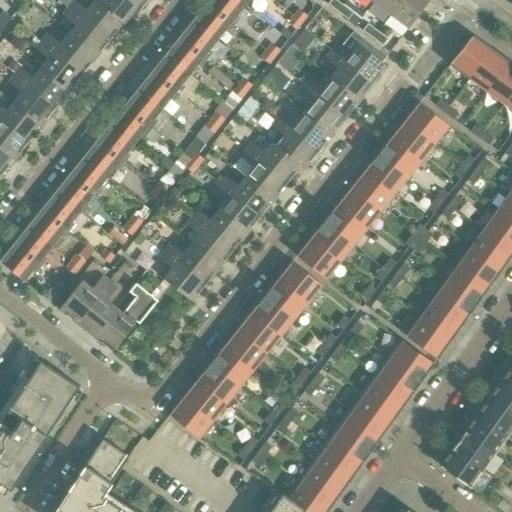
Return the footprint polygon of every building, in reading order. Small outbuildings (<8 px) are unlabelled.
[(96,1),(96,2),(124,25),(128,28),(142,11),(127,0),(102,0),(100,4),(96,1)] [(127,0),(142,11),(151,0),(127,0)] [(236,0),(208,0),(206,4),(233,26),(239,18),(236,16),(244,6),(236,0)] [(330,0),(328,4),(338,12),(343,5),(336,0),(330,0)] [(373,0),(373,1),(390,14),(400,0),(373,0)] [(428,0),(400,0),(390,14),(408,28),(429,0),(428,0)] [(75,1),(69,8),(110,42),(124,25),(96,2),(87,11),(75,1)] [(206,4),(192,21),(216,40),(224,30),(228,33),(233,26),(206,4)] [(343,5),(338,12),(348,19),(347,20),(354,25),(357,21),(358,22),(360,18),(353,13),(343,5)] [(43,14),(33,7),(28,14),(37,21),(43,14)] [(75,27),(68,35),(96,58),(110,42),(69,8),(63,16),(75,27)] [(297,10),(292,16),(301,23),(306,17),(297,10)] [(4,12),(0,17),(0,23),(3,26),(11,17),(4,12)] [(301,23),(292,16),(287,23),(295,30),(301,23)] [(192,21),(178,38),(206,60),(212,53),(208,50),(216,40),(192,21)] [(362,30),(372,38),(378,31),(368,23),(362,30)] [(304,29),(291,46),(302,55),(316,39),(304,29)] [(378,31),(372,38),(383,45),(388,39),(378,31)] [(48,35),(42,42),(83,75),(96,58),(68,35),(61,44),(48,35)] [(449,65),(468,79),(490,48),(472,35),(449,65)] [(178,38),(165,55),(189,75),(197,65),(200,67),(206,60),(178,38)] [(48,60),(41,69),(69,91),(83,75),(42,42),(36,50),(48,60)] [(336,42),(329,50),(372,84),(386,66),(359,44),(350,55),(336,42)] [(270,44),(265,51),(273,58),(279,51),(270,44)] [(302,55),(291,46),(277,63),(289,72),(302,55)] [(468,79),(486,92),(508,61),(490,48),(468,79)] [(336,68),(329,77),(358,101),(372,84),(329,50),(323,57),(336,68)] [(273,58),(265,51),(260,57),(256,53),(247,65),(260,74),(273,58)] [(165,55),(151,72),(178,94),(184,87),(181,85),(189,75),(165,55)] [(493,97),(503,104),(509,97),(511,92),(511,63),(508,61),(486,92),(493,97)] [(15,75),(21,69),(14,63),(8,70),(15,75)] [(208,72),(226,88),(229,90),(233,85),(212,67),(208,72)] [(274,67),(263,80),(279,92),(289,80),(274,67)] [(21,69),(15,75),(55,108),(64,97),(69,91),(41,69),(34,78),(21,69)] [(151,72),(137,90),(161,109),(169,99),(173,102),(178,94),(151,72)] [(21,94),(16,100),(44,122),(55,108),(15,75),(8,84),(21,94)] [(303,84),(304,84),(345,118),(358,101),(329,77),(322,85),(309,76),(303,84)] [(243,78),(237,85),(246,92),(251,85),(243,78)] [(303,109),(302,111),(331,135),(345,118),(304,84),(297,93),(303,98),(309,102),(303,109)] [(246,92),(237,85),(232,92),(240,99),(246,92)] [(137,90),(123,106),(151,128),(157,121),(153,119),(161,109),(137,90)] [(511,92),(509,97),(503,104),(511,110),(511,92)] [(225,100),(223,102),(232,109),(239,100),(231,93),(225,101),(225,100)] [(434,105),(444,113),(449,106),(439,99),(434,105)] [(0,106),(0,116),(30,140),(44,122),(16,100),(7,112),(0,106)] [(223,102),(210,119),(219,125),(232,109),(223,102)] [(419,102),(405,120),(434,143),(449,126),(419,102)] [(123,106),(110,123),(134,143),(141,134),(145,136),(151,128),(123,106)] [(449,106),(444,113),(453,120),(458,114),(449,106)] [(283,111),(276,119),(317,152),(331,135),(302,111),(295,120),(283,111)] [(0,145),(15,158),(30,140),(0,116),(0,145)] [(195,137),(196,137),(205,144),(213,133),(219,125),(210,119),(205,126),(204,125),(195,137)] [(276,146),(301,166),(304,168),(317,152),(276,119),(270,127),(283,136),(276,146)] [(405,120),(391,136),(421,160),(434,143),(405,120)] [(110,123),(96,140),(124,162),(129,156),(126,153),(134,143),(110,123)] [(469,132),(479,138),(483,132),(474,125),(469,132)] [(483,132),(479,138),(488,145),(493,139),(483,132)] [(391,136),(378,153),(407,177),(421,160),(391,136)] [(189,159),(188,160),(197,167),(203,160),(197,155),(206,145),(205,144),(196,137),(183,154),(189,159)] [(96,140),(83,157),(107,177),(114,168),(117,170),(124,162),(96,140)] [(251,142),(245,149),(287,183),(301,166),(276,146),(272,143),(265,152),(251,142)] [(0,175),(1,176),(15,158),(0,145),(0,175)] [(252,168),(245,177),(273,200),(287,183),(245,149),(239,158),(252,168)] [(378,153),(364,170),(394,194),(407,177),(378,153)] [(468,155),(460,165),(467,170),(474,160),(472,158),(468,155)] [(83,157),(68,175),(96,198),(102,190),(98,187),(107,177),(83,157)] [(197,167),(188,160),(182,167),(192,174),(197,167)] [(481,161),(474,170),(480,175),(487,166),(481,161)] [(467,170),(460,165),(453,174),(460,179),(467,170)] [(364,170),(351,187),(380,211),(394,194),(364,170)] [(480,175),(474,170),(467,180),(473,185),(480,175)] [(68,175),(54,193),(78,212),(86,203),(90,205),(96,198),(68,175)] [(224,177),(218,184),(260,217),(273,200),(245,177),(237,186),(224,177)] [(160,181),(154,188),(163,195),(169,188),(160,181)] [(225,202),(217,211),(246,234),(260,217),(218,184),(212,192),(225,202)] [(351,187),(337,204),(367,228),(380,211),(351,187)] [(163,195),(154,188),(149,195),(158,202),(163,195)] [(442,190),(434,199),(441,204),(448,194),(442,190)] [(54,193),(41,209),(69,231),(74,224),(71,222),(78,212),(54,193)] [(455,195),(448,205),(454,210),(461,200),(455,195)] [(511,198),(507,195),(495,212),(511,224),(511,198)] [(441,204),(434,199),(427,208),(434,213),(441,204)] [(337,204),(324,221),(353,245),(367,228),(337,204)] [(454,210),(448,205),(440,214),(447,219),(454,210)] [(41,209),(27,227),(51,246),(59,237),(62,239),(69,231),(41,209)] [(198,210),(192,218),(232,252),(246,234),(217,211),(210,219),(198,210)] [(511,224),(495,212),(482,230),(511,251),(511,224)] [(133,216),(127,222),(135,229),(141,222),(133,216)] [(198,235),(190,244),(219,268),(232,252),(192,218),(185,226),(198,235)] [(324,221),(310,238),(340,261),(353,245),(324,221)] [(121,229),(125,231),(130,236),(135,229),(127,222),(121,229)] [(419,224),(412,234),(418,239),(425,229),(419,224)] [(27,227),(13,244),(41,266),(46,259),(43,256),(51,246),(27,227)] [(425,229),(418,239),(424,243),(432,234),(425,229)] [(143,230),(139,235),(146,240),(150,235),(143,230)] [(511,251),(482,230),(470,247),(500,270),(511,253),(511,251)] [(119,232),(113,240),(114,240),(116,242),(122,247),(125,244),(128,240),(119,232)] [(405,243),(411,248),(418,239),(412,234),(405,243)] [(139,235),(132,243),(139,249),(146,240),(139,235)] [(340,261),(310,238),(303,246),(296,255),(303,261),(326,279),(340,261)] [(418,239),(411,248),(417,253),(424,243),(418,239)] [(170,243),(164,251),(206,285),(219,268),(190,244),(183,253),(170,243)] [(41,266),(13,244),(0,260),(0,261),(24,281),(31,271),(41,279),(47,271),(41,266)] [(75,254),(70,261),(79,268),(83,262),(93,251),(86,245),(77,255),(75,254)] [(470,247),(457,265),(488,287),(500,270),(470,247)] [(105,250),(99,256),(108,264),(114,256),(106,250),(105,250)] [(206,285),(164,251),(158,259),(172,270),(165,279),(192,301),(206,285)] [(120,258),(112,267),(119,272),(126,263),(120,258)] [(389,258),(382,268),(389,273),(396,263),(389,258)] [(70,261),(56,279),(65,286),(73,275),(79,268),(70,261)] [(292,261),(277,279),(303,299),(307,302),(321,285),(303,270),(292,261)] [(402,264),(395,274),(402,278),(409,269),(402,264)] [(457,265),(444,282),(475,305),(488,287),(457,265)] [(389,273),(382,268),(375,277),(381,282),(388,273),(389,273)] [(402,278),(395,274),(388,283),(395,288),(402,278)] [(117,309),(94,337),(111,351),(135,321),(139,324),(158,301),(144,290),(150,283),(142,275),(128,292),(135,297),(121,313),(117,309)] [(59,309),(77,324),(109,282),(101,276),(95,284),(86,277),(82,282),(59,309)] [(66,286),(65,286),(56,279),(54,277),(46,287),(50,289),(44,296),(50,302),(53,301),(66,286)] [(277,279),(264,295),(294,319),(303,307),(307,302),(303,299),(277,279)] [(77,324),(94,337),(117,309),(106,301),(117,287),(110,281),(109,282),(77,324)] [(444,282),(432,300),(463,322),(475,305),(444,282)] [(369,285),(362,295),(368,299),(375,290),(369,285)] [(383,290),(375,300),(382,305),(389,295),(383,290)] [(264,295),(250,312),(280,336),(294,319),(264,295)] [(432,300),(419,318),(450,340),(463,322),(432,300)] [(250,312),(237,329),(267,353),(280,336),(250,312)] [(343,316),(336,325),(342,330),(350,320),(343,316)] [(450,340),(419,318),(406,336),(437,358),(450,340)] [(357,321),(349,331),(356,336),(363,326),(357,321)] [(237,329),(224,346),(253,370),(267,353),(237,329)] [(330,333),(323,343),(329,348),(336,338),(330,333)] [(398,338),(385,357),(420,382),(433,363),(398,338)] [(344,339),(336,348),(343,353),(350,343),(344,339)] [(329,348),(323,343),(316,352),(322,357),(329,348)] [(224,346),(210,363),(240,387),(253,370),(224,346)] [(343,353),(336,348),(329,357),(336,362),(343,353)] [(385,357),(373,374),(407,399),(420,382),(385,357)] [(0,483),(8,489),(33,452),(45,434),(61,410),(78,385),(40,359),(23,385),(6,410),(18,418),(7,434),(0,429),(0,483)] [(210,363),(196,380),(226,403),(240,387),(210,363)] [(5,366),(0,372),(9,379),(14,373),(5,366)] [(511,366),(499,383),(511,392),(511,366)] [(303,368),(297,377),(303,382),(310,373),(304,368),(303,368)] [(0,372),(0,381),(5,385),(9,379),(0,372)] [(317,373),(310,382),(317,387),(324,378),(317,373)] [(373,374),(360,392),(395,417),(407,399),(373,374)] [(303,382),(297,377),(289,387),(296,391),(303,382)] [(196,380),(183,397),(213,420),(226,403),(196,380)] [(317,387),(310,382),(303,392),(310,397),(317,387)] [(511,392),(499,383),(487,399),(511,417),(511,392)] [(360,392),(347,409),(382,434),(395,417),(360,392)] [(213,420),(183,397),(169,414),(199,438),(213,420)] [(511,417),(487,399),(475,416),(505,438),(511,428),(511,417)] [(278,402),(270,412),(277,417),(284,407),(278,402)] [(291,407),(284,417),(290,422),(298,412),(291,407)] [(347,409),(335,427),(369,452),(382,434),(347,409)] [(277,417),(270,412),(263,421),(270,426),(277,417)] [(475,416),(463,432),(493,454),(505,438),(475,416)] [(290,422),(284,417),(277,426),(283,431),(290,422)] [(335,427),(322,444),(357,469),(369,452),(335,427)] [(463,432),(451,449),(481,471),(493,454),(463,432)] [(251,437),(244,446),(251,451),(258,441),(251,437)] [(303,511),(284,498),(283,499),(280,497),(269,511),(125,511),(102,496),(111,483),(129,456),(102,439),(79,474),(53,511),(303,511)] [(265,442),(258,451),(264,456),(271,447),(265,442)] [(322,444),(309,462),(344,487),(357,469),(322,444)] [(251,451),(244,446),(237,455),(244,460),(251,451)] [(481,471),(451,449),(441,463),(439,465),(469,487),(481,471)] [(264,456),(258,451),(251,461),(257,465),(264,456)] [(303,470),(297,479),(303,484),(332,504),(344,487),(309,462),(303,470)] [(124,472),(119,479),(128,486),(133,479),(124,472)] [(297,479),(284,498),(303,511),(326,511),(332,504),(303,484),(297,479)] [(142,485),(137,492),(146,499),(151,492),(142,485)] [(502,499),(496,506),(503,511),(506,511),(511,505),(502,499)] [(161,509),(164,511),(172,511),(175,509),(166,502),(161,509)]
